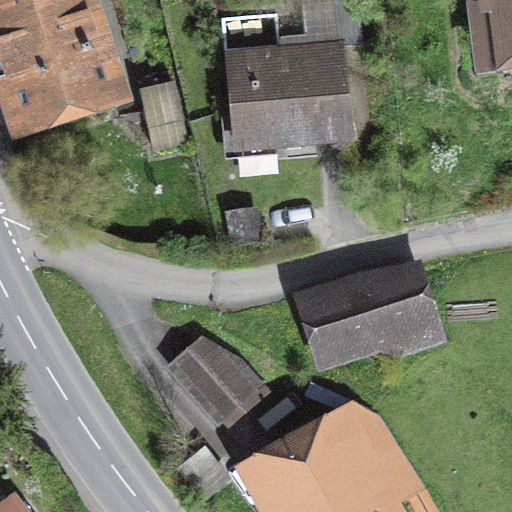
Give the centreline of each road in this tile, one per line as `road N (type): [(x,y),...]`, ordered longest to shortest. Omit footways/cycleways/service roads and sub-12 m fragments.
road 1 (residential): [(511,229),(216,288),(0,231)]
road 2 (tertiary): [(0,277),(40,359),(150,511)]
